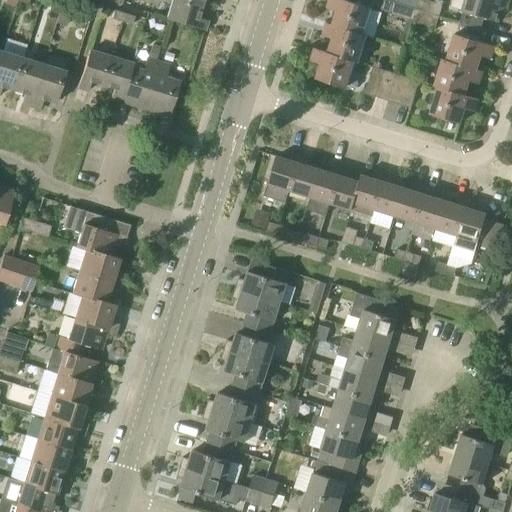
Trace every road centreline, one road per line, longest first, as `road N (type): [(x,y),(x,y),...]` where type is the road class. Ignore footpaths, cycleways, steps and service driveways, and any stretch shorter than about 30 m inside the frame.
road 1 (residential): [(118,497),(243,96)]
road 2 (residential): [(511,81),(477,168),(243,96)]
road 3 (residential): [(376,511),(390,458),(446,343)]
